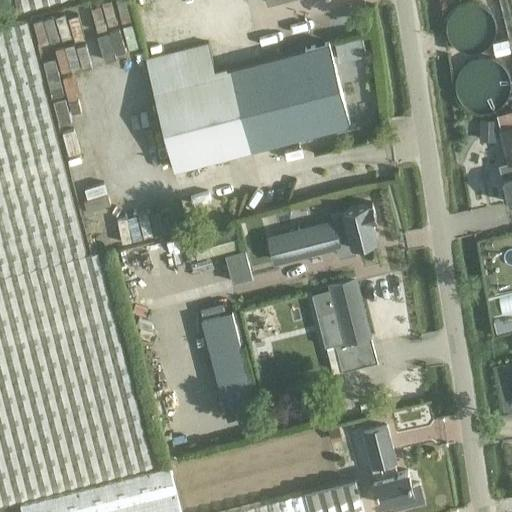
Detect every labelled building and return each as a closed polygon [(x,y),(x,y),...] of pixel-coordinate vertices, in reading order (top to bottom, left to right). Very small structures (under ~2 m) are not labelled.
[(61,0),(15,0),(18,11),(61,0)] [(157,0),(166,35),(190,30),(182,0),(157,0)] [(511,0),(499,0),(511,49),(511,0)] [(27,20),(0,27),(0,502),(152,464),(98,250),(87,253),(27,20)] [(175,168),(331,128),(350,123),(329,42),(266,58),(260,35),(214,47),(212,41),(147,58),(175,168)] [(367,55),(362,36),(335,43),(340,63),(367,55)] [(511,203),(511,113),(498,117),(501,128),(500,129),(508,162),(499,164),(506,190),(502,191),(505,202),(509,201),(510,204),(511,203)] [(355,252),(353,244),(376,238),(372,218),(375,217),(372,203),(368,204),(368,203),(343,209),(346,220),(333,223),(333,221),(269,237),(275,260),(336,245),(339,256),(355,252)] [(107,243),(130,241),(127,217),(105,219),(107,243)] [(236,223),(191,235),(198,260),(243,248),(236,223)] [(344,344),(372,337),(357,276),(329,283),(344,344)] [(501,314),(511,311),(511,293),(498,297),(501,314)] [(251,397),(228,300),(196,308),(220,404),(251,397)] [(430,421),(431,406),(412,404),(411,419),(430,421)] [(398,473),(395,461),(396,461),(387,425),(363,432),(375,479),(373,479),(380,505),(392,502),(394,510),(426,502),(421,482),(412,485),(409,470),(398,473)] [(22,511),(181,511),(169,465),(20,504),(22,511)] [(364,511),(356,479),(306,491),(306,492),(227,511),(364,511)]
